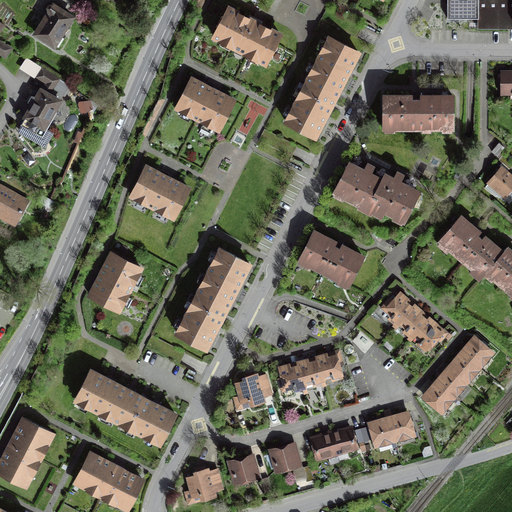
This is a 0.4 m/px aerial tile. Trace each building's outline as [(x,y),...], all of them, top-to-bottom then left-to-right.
[(511,0),(446,0),(446,18),(478,18),(478,29),(511,28),(511,0)] [(55,47),(74,15),(53,2),(33,35),(55,47)] [(292,34),(236,6),(219,38),(276,67),(292,34)] [(328,34),(312,65),(346,82),(362,51),(328,34)] [(0,51),(7,56),(12,48),(0,39),(0,51)] [(332,109),(346,82),(312,65),(298,92),(332,109)] [(499,96),(511,95),(511,69),(499,70),(499,96)] [(246,99),(200,76),(182,112),(229,135),(246,99)] [(46,131),(63,101),(39,87),(22,118),(46,131)] [(380,132),(452,132),(452,89),(380,89),(380,132)] [(316,140),(332,109),(298,92),(282,123),(316,140)] [(500,142),(492,150),(497,155),(505,147),(500,142)] [(334,191),(366,208),(383,175),(350,158),(334,191)] [(199,188),(152,166),(136,200),(184,221),(199,188)] [(484,187),(505,204),(511,194),(511,174),(501,166),(484,187)] [(418,193),(383,175),(366,208),(402,226),(418,193)] [(0,217),(18,227),(32,201),(1,185),(0,185),(0,217)] [(482,278),(487,272),(508,246),(463,210),(438,242),(482,278)] [(302,261),(348,285),(362,259),(316,235),(302,261)] [(511,240),(508,246),(487,272),(511,291),(511,240)] [(219,246),(204,276),(236,292),(251,262),(219,246)] [(143,267),(109,250),(85,298),(120,315),(143,267)] [(222,320),(236,292),(204,276),(190,304),(222,320)] [(409,300),(399,292),(387,307),(394,313),(391,317),(399,323),(402,320),(413,307),(407,302),(409,300)] [(208,349),(222,320),(190,304),(175,333),(208,349)] [(423,312),(415,305),(413,307),(402,320),(408,325),(405,329),(412,334),(409,338),(411,340),(418,332),(428,320),(421,315),(423,312)] [(430,318),(428,320),(418,332),(424,337),(420,341),(429,348),(439,336),(442,338),(447,332),(430,318)] [(476,337),(462,352),(478,366),(492,350),(476,337)] [(339,350),(316,357),(323,383),(347,376),(339,350)] [(466,380),(478,366),(462,352),(450,367),(466,380)] [(306,388),(323,383),(316,357),(298,363),(306,388)] [(288,393),(306,388),(298,363),(281,368),(288,393)] [(72,400),(103,415),(119,383),(88,367),(72,400)] [(450,367),(438,382),(454,395),(466,380),(450,367)] [(274,394),(267,373),(259,375),(258,371),(243,376),(244,380),(236,382),(243,403),(252,401),(254,406),(267,401),(266,397),(274,394)] [(442,410),(454,395),(438,382),(426,396),(442,410)] [(148,397),(119,383),(103,415),(132,430),(148,397)] [(179,412),(148,397),(132,430),(162,445),(179,412)] [(389,418),(395,440),(413,435),(407,413),(389,418)] [(11,480),(25,491),(58,436),(21,414),(8,439),(0,454),(0,476),(11,481),(11,480)] [(395,440),(389,418),(372,423),(378,445),(395,440)] [(350,428),(332,433),(337,453),(356,448),(350,428)] [(320,457),(337,453),(332,433),(314,438),(320,457)] [(277,469),(299,463),(293,442),(271,448),(277,469)] [(117,511),(129,511),(147,479),(90,448),(69,487),(117,511)] [(245,477),(257,474),(252,454),(230,460),(236,486),(247,483),(245,477)] [(225,487),(220,467),(213,468),(212,465),(194,470),(194,473),(185,476),(192,503),(215,497),(214,490),(225,487)] [(315,479),(311,465),(303,467),(307,481),(315,479)] [(268,476),(261,478),(265,493),(272,490),(268,476)]
